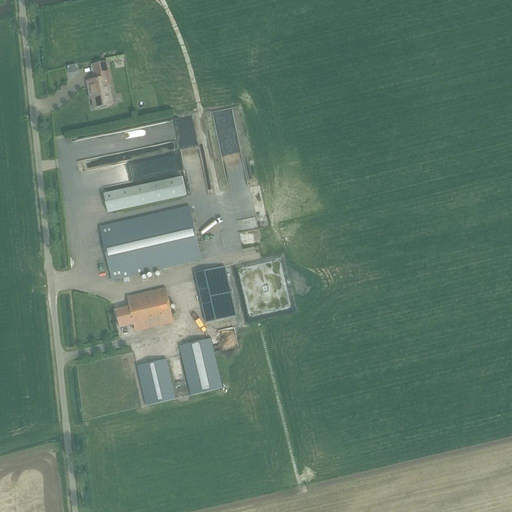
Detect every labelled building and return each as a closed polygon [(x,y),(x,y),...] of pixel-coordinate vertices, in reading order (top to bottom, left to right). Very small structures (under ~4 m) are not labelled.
[(107,62),(92,66),(95,80),(87,82),(90,95),(91,95),(94,109),(113,105),(107,78),(110,78),(107,62)] [(167,122),(81,137),(85,155),(170,139),(167,122)] [(153,167),(151,156),(135,160),(137,170),(153,167)] [(103,195),(108,213),(186,196),(182,178),(103,195)] [(220,231),(258,226),(256,213),(264,212),(261,186),(223,191),(224,200),(226,199),(228,215),(218,217),(208,219),(209,220),(212,219),(212,225),(219,224),(220,231)] [(107,281),(201,260),(190,208),(95,229),(107,281)] [(249,264),(258,312),(301,304),(291,255),(249,264)] [(206,324),(236,317),(224,267),(195,274),(206,324)] [(135,331),(174,322),(167,289),(127,298),(130,308),(116,311),(120,328),(134,325),(135,331)] [(191,396),(222,389),(211,339),(180,347),(191,396)] [(146,406),(176,399),(166,360),(137,367),(146,406)]
